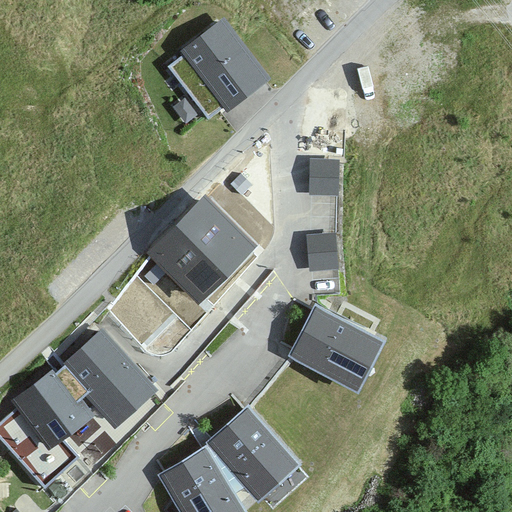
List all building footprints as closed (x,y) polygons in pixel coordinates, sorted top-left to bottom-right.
[(166,64),(208,118),(231,97),(260,77),(221,22),(166,64)] [(188,95),(174,102),(185,123),(199,116),(188,95)] [(312,154),(311,191),(342,192),(343,155),(312,154)] [(145,246),(198,299),(257,241),(205,188),(145,246)] [(337,237),(312,239),(316,294),(341,292),(337,237)] [(314,308),(293,349),(353,379),(374,340),(314,308)] [(53,368),(17,396),(21,403),(0,421),(0,436),(45,487),(80,455),(60,433),(86,411),(99,401),(110,412),(144,380),(100,331),(66,364),(57,372),(53,368)] [(245,409),(211,438),(255,489),(289,457),(245,409)] [(203,447),(164,472),(188,511),(225,511),(238,504),(203,447)] [(150,473),(108,511),(109,511),(142,511),(166,492),(150,473)]
